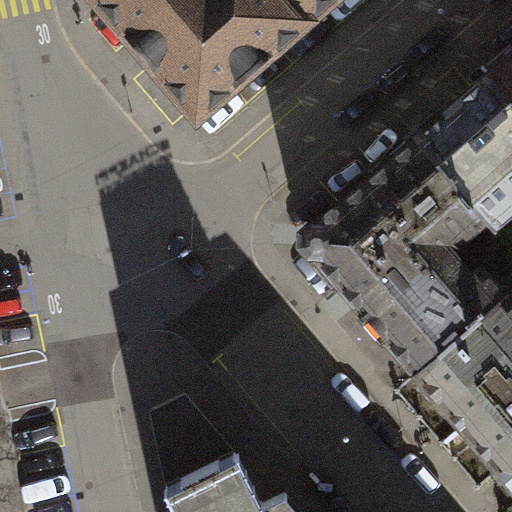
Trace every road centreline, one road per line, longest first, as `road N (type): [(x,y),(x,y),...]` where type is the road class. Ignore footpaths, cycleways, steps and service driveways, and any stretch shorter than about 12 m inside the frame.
road 1 (residential): [(450,0),(167,241)]
road 2 (residential): [(400,511),(167,241)]
road 3 (residential): [(100,511),(49,231)]
road 4 (residential): [(49,231),(2,0)]
